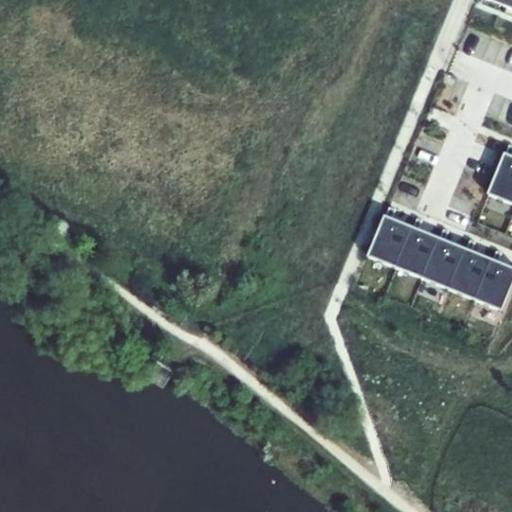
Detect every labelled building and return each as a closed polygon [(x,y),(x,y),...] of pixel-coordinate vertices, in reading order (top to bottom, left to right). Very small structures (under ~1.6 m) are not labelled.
[(511,0),(477,0),(511,14),(511,0)] [(489,195),(511,204),(511,155),(511,151),(511,145),(510,144),(489,195)] [(369,257),(396,268),(413,227),(391,218),(395,208),(390,206),(369,257)] [(396,268),(423,279),(440,238),(418,229),(422,220),(417,218),(413,227),(396,268)] [(423,279),(449,290),(466,249),(444,240),(448,231),(444,229),(440,238),(423,279)] [(449,290),(475,301),(492,259),(471,251),(475,241),(470,239),(466,249),(449,290)] [(475,301),(502,312),(511,288),(511,267),(497,262),(501,252),(496,250),(492,259),(475,301)]
